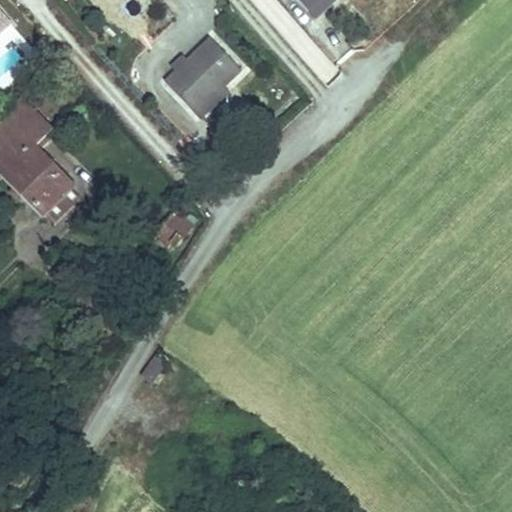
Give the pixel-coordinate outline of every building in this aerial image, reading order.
[(297,0),(308,11),(318,0),(297,0)] [(337,0),(318,0),(308,11),(316,20),(337,0)] [(0,37),(13,26),(0,10),(0,37)] [(166,84),(196,115),(225,87),(242,72),(212,40),(189,62),(177,73),(166,84)] [(177,73),(189,62),(183,56),(171,68),(177,73)] [(225,87),(196,115),(202,122),(232,94),(225,87)] [(44,216),(45,215),(71,189),(73,188),(35,150),(53,132),(22,100),(0,121),(0,143),(0,144),(0,171),(17,189),(44,216)] [(25,198),(17,189),(12,194),(20,203),(25,198)] [(54,224),(80,198),(71,189),(45,215),(54,224)] [(175,212),(160,231),(157,234),(172,246),(177,250),(194,229),(175,212)] [(169,249),(172,246),(157,234),(154,237),(169,249)] [(141,367),(130,361),(118,384),(129,390),(141,367)] [(307,511),(278,486),(266,499),(280,511),(307,511)]
